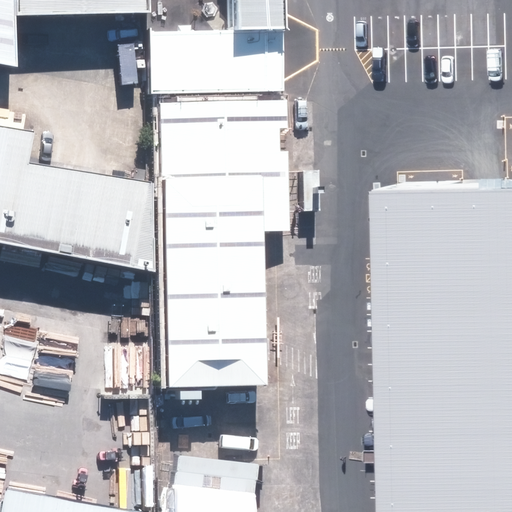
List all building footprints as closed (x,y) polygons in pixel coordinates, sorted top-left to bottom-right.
[(0,0),(0,72),(13,75),(12,24),(10,0),(0,0)] [(10,0),(12,24),(147,19),(146,0),(10,0)] [(229,0),(230,30),(280,28),(279,0),(229,0)] [(173,31),(150,32),(151,94),(282,91),(280,28),(230,30),(173,31)] [(156,103),(158,178),(255,176),(257,232),(286,231),(286,220),(286,207),(285,187),(285,161),(285,151),(277,151),(277,139),(277,128),(285,127),(284,100),(156,103)] [(0,247),(156,278),(152,192),(19,170),(25,141),(0,135),(0,247)] [(511,511),(511,171),(477,172),(408,174),(417,511),(511,511)] [(255,176),(158,178),(164,385),(213,384),(262,383),(260,349),(258,259),(257,232),(255,176)] [(381,247),(354,247),(353,307),(379,307),(381,247)] [(244,511),(245,477),(165,476),(164,511),(244,511)] [(124,511),(1,491),(0,494),(0,511),(124,511)]
